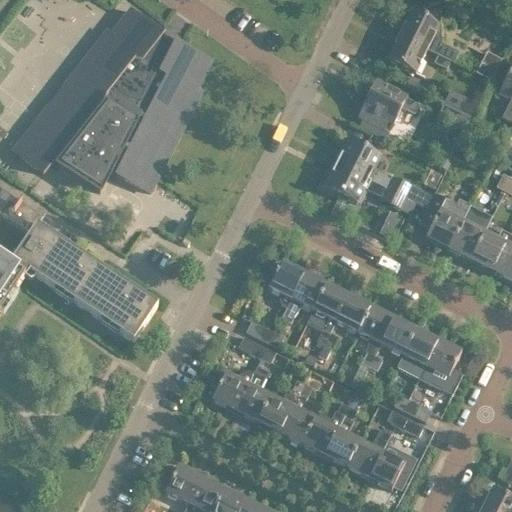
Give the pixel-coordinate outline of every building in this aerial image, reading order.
[(106,32),(12,151),(41,174),(52,161),(99,192),(110,172),(116,175),(116,176),(149,193),(200,92),(196,90),(210,61),(181,47),(181,48),(171,43),(171,41),(164,37),(163,38),(154,31),(155,30),(130,10),(110,35),(106,32)] [(410,12),(398,36),(425,50),(436,56),(449,62),(450,62),(455,51),(438,43),(437,25),(410,12)] [(412,74),(425,50),(398,36),(385,61),(412,74)] [(475,74),(489,81),(499,60),(485,53),(475,74)] [(445,70),(449,62),(436,56),(432,63),(445,70)] [(511,125),(511,124),(511,63),(497,95),(507,100),(499,118),(511,125)] [(418,105),(374,82),(360,109),(356,118),(360,120),(382,131),(386,122),(390,124),(399,108),(413,115),(418,105)] [(441,104),(466,117),(468,117),(475,103),(448,90),(441,104)] [(466,117),(441,104),(435,117),(460,130),(466,117)] [(360,120),(357,128),(384,141),(387,134),(382,131),(360,120)] [(477,132),(466,127),(456,147),(467,152),(477,132)] [(376,171),(371,169),(377,157),(345,141),(333,164),(383,189),(388,178),(376,171)] [(467,152),(456,147),(452,156),(462,161),(467,152)] [(441,170),(448,155),(438,150),(430,165),(441,170)] [(383,189),(333,164),(330,172),(326,170),(317,190),(330,196),(332,192),(354,203),(361,189),(379,198),(378,199),(389,204),(399,182),(388,178),(383,189)] [(510,179),(500,174),(493,188),(503,193),(510,179)] [(399,182),(389,204),(399,210),(404,199),(414,204),(415,203),(407,199),(413,187),(390,175),(388,178),(399,182)] [(511,179),(510,179),(503,193),(510,196),(511,193),(511,179)] [(424,239),(447,251),(461,222),(469,207),(458,201),(456,206),(433,195),(418,225),(419,226),(420,224),(429,229),(424,239)] [(0,262),(23,278),(27,273),(131,342),(156,306),(36,225),(38,222),(30,217),(35,210),(14,196),(7,206),(0,217),(0,262)] [(399,210),(409,215),(415,204),(414,204),(404,199),(399,210)] [(390,213),(379,234),(392,240),(403,219),(390,213)] [(461,222),(447,251),(469,262),(483,233),(461,222)] [(500,230),(496,239),(483,233),(469,262),(491,273),(509,235),(500,230)] [(511,236),(509,235),(491,273),(511,283),(511,236)] [(0,312),(23,278),(0,262),(0,312)] [(275,305),(285,310),(303,274),(280,262),(273,278),(268,288),(267,289),(279,295),(275,305)] [(312,312),(326,285),(303,274),(285,310),(280,320),(290,325),(301,306),(312,312)] [(335,323),(348,296),(326,285),(312,312),(306,324),(321,331),(315,342),(323,346),(329,333),(335,323)] [(370,307),(348,296),(335,323),(357,334),(370,307)] [(392,318),(370,307),(357,334),(366,338),(363,353),(364,353),(358,364),(367,369),(374,355),(379,345),(392,318)] [(415,329),(392,318),(379,345),(401,356),(415,329)] [(245,333),(268,344),(274,333),(268,329),(251,322),(245,333)] [(396,367),(418,378),(437,340),(415,329),(401,356),(396,367)] [(274,333),(268,344),(277,349),(282,338),(274,333)] [(329,333),(323,346),(330,348),(335,338),(329,333)] [(253,357),(259,359),(265,348),(243,337),(238,348),(253,357)] [(460,352),(437,340),(418,378),(449,394),(460,373),(451,369),(460,352)] [(322,348),(318,357),(325,361),(331,349),(330,349),(323,346),(322,348)] [(265,348),(259,359),(270,363),(275,353),(265,348)] [(308,354),(304,362),(312,366),(316,358),(308,354)] [(374,355),(367,369),(375,372),(381,361),(374,355)] [(217,365),(206,385),(216,390),(211,401),(233,412),(252,374),(247,372),(238,376),(236,380),(225,374),(227,370),(217,365)] [(252,374),(233,412),(255,423),(269,397),(258,391),(264,380),(252,374)] [(255,423),(278,434),(302,385),(294,380),(289,391),(285,389),(278,401),(269,397),(255,423)] [(278,434),(300,446),(313,419),(318,409),(306,403),(307,401),(312,390),(302,385),(278,434)] [(393,406),(402,411),(407,400),(398,396),(393,406)] [(407,400),(402,411),(425,423),(430,412),(415,402),(407,400)] [(322,457),(347,408),(348,405),(342,402),(336,413),(332,420),(317,412),(313,419),(300,446),(322,457)] [(322,457),(345,468),(358,441),(345,435),(351,422),(350,421),(355,412),(347,408),(322,457)] [(386,421),(393,427),(399,415),(391,411),(386,421)] [(399,415),(393,427),(400,431),(417,438),(423,427),(399,415)] [(377,433),(369,447),(358,441),(345,468),(367,479),(381,452),(390,433),(383,429),(377,433)] [(381,452),(367,479),(390,491),(404,464),(381,452)] [(511,460),(510,460),(500,481),(511,486),(511,460)] [(187,505),(192,495),(200,478),(177,467),(164,493),(187,505)] [(211,511),(222,489),(200,478),(192,495),(187,505),(183,511),(211,511)] [(239,511),(245,501),(222,489),(211,511),(239,511)] [(481,511),(511,511),(511,501),(492,491),(481,511)] [(266,511),(267,511),(245,501),(239,511),(266,511)]
